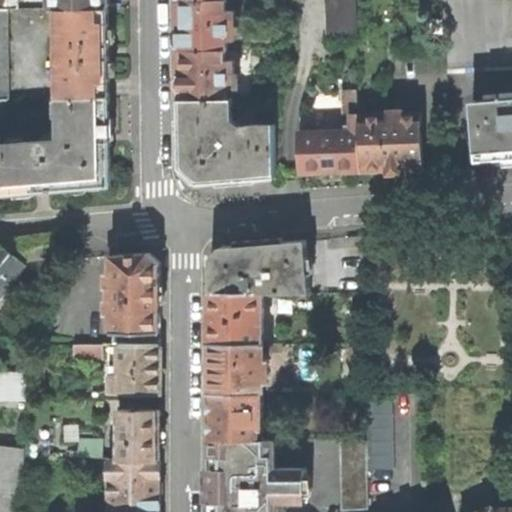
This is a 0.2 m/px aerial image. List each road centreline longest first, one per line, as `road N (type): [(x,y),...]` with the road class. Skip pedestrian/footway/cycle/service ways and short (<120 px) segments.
road 1 (residential): [(181,221),(511,195)]
road 2 (residential): [(181,221),(181,511)]
road 3 (residential): [(152,0),(158,223)]
road 4 (residential): [(0,231),(158,223)]
